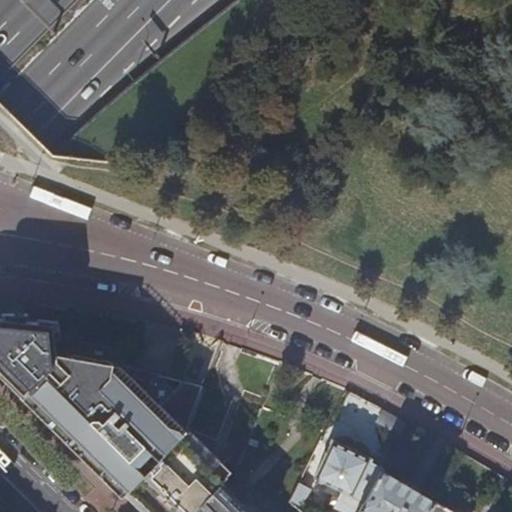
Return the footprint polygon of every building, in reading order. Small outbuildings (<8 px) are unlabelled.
[(99,470),(123,495),(166,451),(183,434),(188,428),(197,404),(153,378),(43,367),(39,336),(0,320),(0,371),(29,401),(99,470)] [(232,472),(188,428),(183,434),(227,478),(232,472)] [(166,451),(123,495),(140,511),(193,511),(224,479),(227,478),(183,434),(166,451)] [(359,511),(382,473),(383,469),(371,463),(368,463),(369,460),(332,441),(313,478),(341,492),(333,508),(341,511),(359,511)] [(383,469),(386,464),(374,458),(371,463),(383,469)] [(429,511),(435,503),(382,473),(359,511),(429,511)] [(224,479),(193,511),(257,511),(253,509),(247,506),(240,505),(233,498),(233,492),(230,485),(224,479)] [(310,491),(300,485),(290,503),(299,511),(310,491)] [(450,511),(435,503),(429,511),(450,511)]
